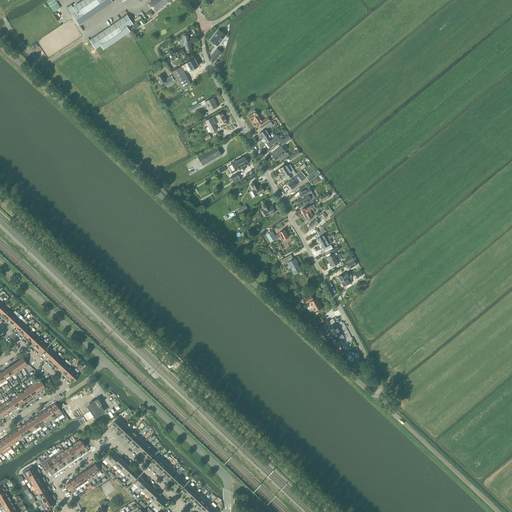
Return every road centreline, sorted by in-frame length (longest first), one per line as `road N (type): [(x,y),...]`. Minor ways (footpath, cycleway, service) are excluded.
road 1 (unclassified): [(383,394),(0,45)]
road 2 (unclassified): [(332,511),(0,199)]
road 3 (unclassified): [(383,394),(207,62),(203,27)]
road 4 (unclassified): [(230,504),(222,472),(0,263)]
road 5 (residential): [(175,511),(186,505),(114,442),(54,480),(69,508)]
road 6 (unclassified): [(501,511),(383,394)]
road 7 (residential): [(23,347),(62,385),(0,429)]
